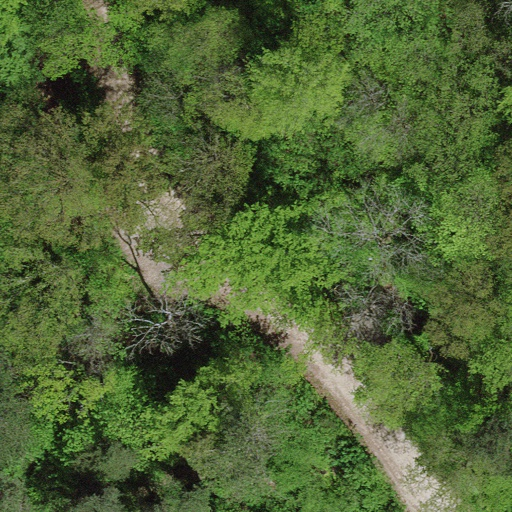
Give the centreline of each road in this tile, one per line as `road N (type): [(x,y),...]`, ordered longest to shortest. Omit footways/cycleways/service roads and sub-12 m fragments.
road 1 (residential): [(430,511),(346,400),(181,228),(146,174)]
road 2 (track): [(0,271),(146,174),(130,149),(99,0)]
